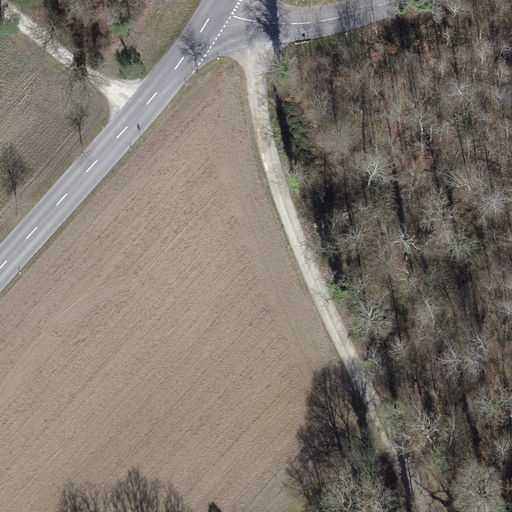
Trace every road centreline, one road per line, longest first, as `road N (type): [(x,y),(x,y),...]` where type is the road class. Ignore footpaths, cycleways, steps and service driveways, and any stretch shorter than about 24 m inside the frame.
road 1 (track): [(427,511),(302,251),(268,157),(251,57),(219,8)]
road 2 (tertiary): [(0,268),(138,114),(219,8)]
road 3 (tertiary): [(219,8),(294,24),(395,0)]
road 4 (track): [(138,114),(0,0)]
